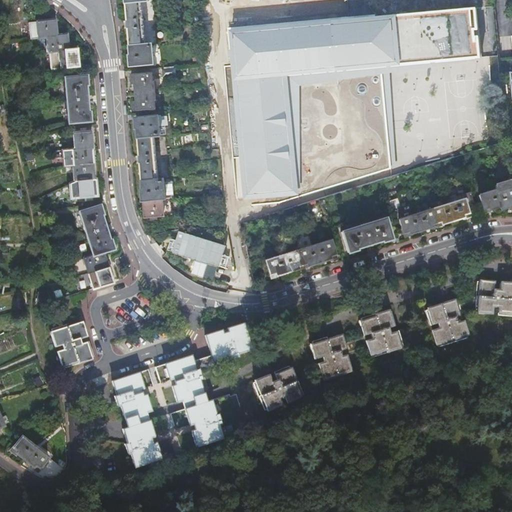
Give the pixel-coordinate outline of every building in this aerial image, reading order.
[(147,0),(125,0),(127,9),(125,9),(128,40),(130,40),(131,56),(130,56),(131,66),(153,64),(151,45),(146,45),(141,1),(148,0),(147,0)] [(480,6),(229,27),(232,66),(225,67),(233,158),(241,157),(245,197),(298,192),(288,76),(485,59),(480,6)] [(38,39),(46,38),(57,37),(55,20),(37,23),(38,39)] [(46,38),(48,53),(57,52),(68,51),(66,36),(65,36),(57,37),(46,38)] [(68,51),(57,52),(59,61),(60,61),(61,69),(81,67),(81,60),(77,61),(75,50),(68,51)] [(135,83),(136,93),(154,91),(155,91),(154,82),(152,82),(151,74),(131,76),(132,83),(135,83)] [(64,79),(66,102),(86,100),(85,87),(87,86),(86,77),(64,79)] [(154,91),(136,93),(137,102),(134,103),(134,110),(155,108),(154,100),(156,100),(155,91),(154,91)] [(469,101),(468,91),(445,94),(446,104),(469,101)] [(86,100),(66,102),(68,125),(90,123),(89,114),(88,114),(86,100)] [(456,121),(468,122),(469,108),(457,107),(456,121)] [(143,200),(166,198),(164,180),(158,181),(154,136),(160,136),(158,117),(135,119),(136,128),(138,128),(140,144),(138,144),(141,175),(142,175),(144,191),(142,191),(143,200)] [(75,151),(93,149),(91,133),(74,134),(75,151)] [(64,168),(68,167),(73,166),(92,165),(91,150),(93,150),(93,149),(75,151),(71,151),(63,151),(64,168)] [(73,166),(68,167),(73,167),(74,183),(78,183),(79,198),(96,197),(95,180),(94,179),(92,165),(73,166)] [(511,189),(509,181),(494,185),(495,191),(496,193),(500,207),(501,209),(511,205),(511,189)] [(496,193),(495,191),(479,196),(483,211),(500,207),(496,193)] [(447,204),(452,220),(468,216),(467,211),(474,209),(470,195),(470,193),(456,197),(455,194),(444,197),(446,205),(447,204)] [(166,199),(166,198),(143,200),(143,201),(144,200),(146,216),(151,216),(152,220),(157,220),(157,215),(164,215),(162,199),(166,199)] [(446,205),(431,209),(436,226),(452,220),(447,204),(446,205)] [(78,212),(85,234),(105,228),(101,216),(102,215),(100,206),(78,212)] [(414,215),(419,231),(436,226),(431,209),(414,215)] [(419,231),(414,215),(398,220),(403,236),(419,231)] [(385,219),(341,232),(347,253),(356,250),(356,249),(382,241),(382,242),(391,239),(385,219)] [(92,255),(103,252),(113,249),(111,240),(109,241),(105,228),(85,234),(92,255)] [(313,246),(318,262),(335,257),(330,242),(313,246)] [(318,262),(313,246),(296,251),(301,267),(318,262)] [(301,267),(296,251),(281,257),(285,272),(301,267)] [(83,258),(88,273),(107,267),(103,252),(92,255),(83,258)] [(281,257),(280,257),(265,261),(270,277),(285,272),(281,257)] [(88,273),(92,288),(112,282),(107,267),(88,273)] [(433,329),(438,345),(465,337),(460,320),(456,322),(455,317),(474,311),(492,312),(492,307),(498,308),(498,313),(511,313),(511,283),(500,283),(500,288),(497,288),(494,288),(494,283),(477,282),(474,297),(457,302),(456,300),(441,305),(425,310),(429,325),(436,323),(438,327),(433,329)] [(345,340),(343,333),(310,344),(315,358),(322,356),(323,358),(324,362),(318,363),(323,379),(352,371),(346,355),(368,348),(371,357),(401,348),(396,332),(390,334),(390,332),(389,329),(396,326),(391,311),(360,321),(364,335),(345,340)] [(64,367),(79,363),(92,360),(86,342),(81,344),(80,339),(85,337),(80,320),(52,329),(57,346),(63,344),(65,349),(60,351),(64,367)] [(252,349),(244,323),(235,326),(228,328),(229,332),(223,334),(221,330),(205,335),(214,362),(228,357),(229,359),(238,356),(238,354),(252,349)] [(191,355),(165,364),(170,380),(174,379),(176,385),(172,386),(175,394),(201,386),(199,379),(201,378),(198,369),(196,370),(191,355)] [(270,375),(253,382),(264,410),(281,403),(279,398),(284,396),(286,401),(302,395),(291,367),(275,373),(277,379),(275,380),(272,381),(270,375)] [(120,405),(122,410),(149,402),(146,394),(142,396),(140,390),(144,388),(139,372),(120,379),(113,381),(117,395),(115,396),(116,400),(118,406),(120,405)] [(487,387),(477,383),(471,390),(480,394),(487,387)] [(201,386),(175,394),(177,402),(182,400),(184,405),(185,409),(190,425),(194,423),(196,429),(192,431),(198,447),(224,438),(219,424),(221,423),(218,414),(216,414),(211,400),(206,402),(205,398),(201,386)] [(149,402),(122,410),(125,419),(126,423),(128,427),(123,429),(124,434),(128,443),(125,444),(128,454),(131,453),(136,467),(162,459),(156,442),(153,444),(151,438),(154,436),(149,420),(148,416),(146,412),(151,411),(149,402)] [(24,459),(35,447),(22,436),(10,450),(16,455),(17,454),(24,459)] [(49,457),(35,447),(24,459),(32,466),(33,466),(33,467),(37,471),(49,457)]
